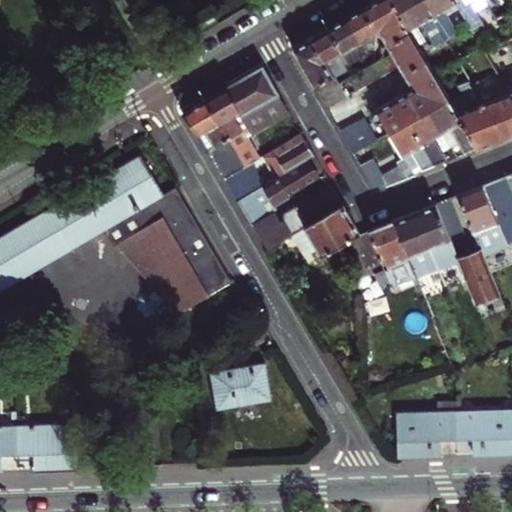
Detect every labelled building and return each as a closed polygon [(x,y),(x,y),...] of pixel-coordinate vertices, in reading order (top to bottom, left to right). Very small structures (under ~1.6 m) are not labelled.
[(388,46),(411,33),(391,0),(378,0),(365,8),(377,29),(377,31),(378,31),(388,46)] [(391,0),(411,33),(418,46),(430,38),(434,45),(445,39),(432,16),(434,16),(425,0),(391,0)] [(456,2),(455,0),(425,0),(434,16),(432,16),(445,39),(456,32),(448,16),(443,9),(456,2)] [(477,0),(455,0),(456,2),(460,9),(474,32),(485,26),(476,11),(472,3),(477,0)] [(476,11),(489,4),(488,3),(485,0),(477,0),(472,3),(476,11)] [(448,16),(460,9),(456,2),(443,9),(448,16)] [(491,9),(496,18),(502,16),(497,6),(491,9)] [(365,8),(347,18),(364,47),(375,48),(377,31),(377,29),(365,8)] [(511,11),(502,16),(511,37),(511,11)] [(364,47),(347,18),(329,28),(349,63),(361,56),(364,48),(364,47)] [(349,63),(329,28),(312,38),(334,77),(351,67),(349,63)] [(388,46),(405,73),(427,61),(418,46),(411,33),(388,46)] [(336,80),(334,77),(312,38),(293,49),(300,61),(321,97),(327,107),(345,96),(336,80)] [(373,64),(377,70),(386,65),(382,59),(373,64)] [(377,70),(381,76),(390,70),(383,59),(382,59),(386,65),(377,70)] [(450,101),(476,146),(478,149),(504,139),(495,122),(491,123),(482,105),(483,104),(472,84),(457,60),(450,63),(462,83),(457,85),(462,94),(450,101)] [(443,88),(432,70),(427,61),(405,73),(414,88),(408,91),(422,115),(430,111),(441,104),(434,93),(443,88)] [(365,69),(368,75),(377,70),(373,64),(365,69)] [(227,87),(253,133),(277,119),(289,112),(263,66),(227,87)] [(336,80),(353,70),(351,67),(334,77),(336,80)] [(359,81),(368,75),(365,69),(355,75),(359,81)] [(372,81),(381,76),(377,70),(368,75),(372,81)] [(349,79),(352,85),(359,81),(355,75),(349,79)] [(362,86),(372,81),(368,75),(359,81),(362,86)] [(472,84),(483,104),(482,105),(491,123),(495,122),(504,139),(511,135),(511,97),(510,93),(501,78),(483,88),(479,80),(472,84)] [(362,86),(359,81),(352,85),(356,90),(362,86)] [(457,85),(444,91),(450,101),(462,94),(457,85)] [(246,136),(253,133),(227,87),(206,99),(245,167),(253,162),(259,158),(246,136)] [(430,111),(447,141),(455,136),(459,143),(464,151),(476,146),(450,101),(444,91),(443,88),(434,93),(441,104),(430,111)] [(410,122),(422,115),(408,91),(408,92),(378,109),(391,132),(410,122)] [(225,179),(245,167),(206,99),(183,112),(199,134),(225,179)] [(422,115),(410,122),(434,163),(446,158),(443,152),(439,145),(447,141),(430,111),(422,115)] [(341,131),(353,153),(377,140),(364,117),(341,131)] [(373,158),(360,165),(372,185),(386,186),(415,174),(412,168),(420,163),(422,168),(434,163),(410,122),(391,132),(405,158),(398,162),(400,165),(383,175),(373,158)] [(279,176),(314,155),(301,133),(290,140),(264,155),(277,177),(279,176)] [(451,148),(459,143),(455,136),(447,141),(451,148)] [(443,152),(451,148),(447,141),(439,145),(443,152)] [(0,290),(104,230),(164,193),(141,155),(0,237),(0,290)] [(320,177),(309,160),(279,177),(279,176),(277,177),(265,184),(238,200),(252,224),(253,223),(275,210),(278,208),(275,204),(290,196),(290,195),(320,177)] [(238,200),(265,184),(253,162),(245,167),(225,179),(238,200)] [(511,241),(511,190),(506,175),(483,184),(506,244),(511,241)] [(483,184),(459,194),(482,251),(484,256),(507,246),(506,244),(483,184)] [(164,193),(104,230),(113,246),(118,243),(178,313),(232,282),(176,186),(164,193)] [(340,203),(330,186),(284,213),(283,218),(284,220),(281,221),(275,210),(253,223),(268,248),(292,235),(305,227),(309,225),(308,223),(307,222),(340,203)] [(436,203),(445,225),(458,220),(449,198),(436,203)] [(342,203),(308,223),(309,225),(305,227),(318,249),(325,261),(346,249),(354,249),(353,238),(360,234),(342,203)] [(415,212),(429,248),(430,247),(438,268),(439,269),(459,261),(459,260),(445,225),(436,203),(415,212)] [(415,212),(394,220),(416,277),(438,268),(430,247),(429,248),(415,212)] [(353,238),(354,249),(356,278),(375,272),(381,286),(391,282),(395,291),(405,287),(403,282),(416,277),(394,220),(360,234),(353,238)] [(305,256),(318,249),(305,227),(292,235),(305,256)] [(484,256),(482,251),(459,260),(459,261),(476,302),(492,296),(499,293),(484,256)] [(403,282),(405,287),(418,282),(416,277),(403,282)] [(465,287),(462,280),(452,284),(454,291),(465,287)] [(211,373),(218,410),(272,400),(265,363),(211,373)] [(441,439),(457,438),(456,411),(455,401),(438,401),(438,412),(396,413),(398,456),(441,454),(441,439)] [(511,451),(511,409),(456,411),(457,438),(472,438),(473,453),(511,451)] [(78,467),(76,425),(24,427),(17,427),(18,454),(33,454),(34,469),(78,467)] [(0,427),(0,470),(2,470),(2,455),(18,454),(17,427),(0,427)]
